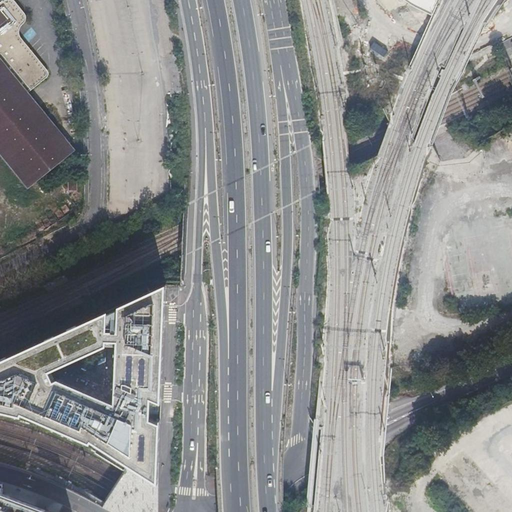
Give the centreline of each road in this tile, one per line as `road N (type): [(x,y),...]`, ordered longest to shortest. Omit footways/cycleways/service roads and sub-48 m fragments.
road 1 (trunk): [(265,470),(259,136),(241,0)]
road 2 (primary): [(197,58),(191,511)]
road 3 (trunk): [(265,470),(287,232),(275,26)]
road 4 (primary): [(296,463),(306,230),(301,147),(275,26)]
road 5 (trunk): [(215,0),(236,183),(233,415)]
road 6 (trunk): [(197,58),(233,415)]
road 7 (unclassified): [(0,272),(73,235),(95,214),(91,85),(71,0)]
road 8 (tertiary): [(296,463),(511,367)]
road 9 (residential): [(385,0),(451,36),(505,29)]
